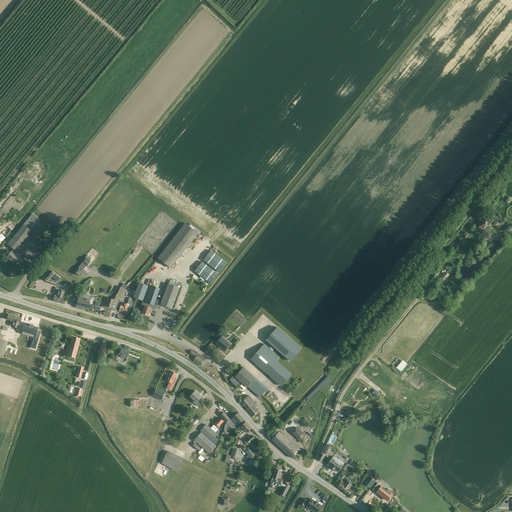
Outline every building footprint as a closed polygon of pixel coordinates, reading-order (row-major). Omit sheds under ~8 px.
[(5,243),(13,249),(6,257),(13,263),(15,260),(18,263),(22,259),(18,255),(16,257),(12,254),(15,251),(15,250),(39,220),(32,213),(12,239),(9,237),(5,243)] [(482,231),(486,227),(487,226),(493,221),(500,220),(502,219),(499,215),(492,220),(490,219),(490,220),(485,216),(481,221),(483,223),(479,227),(482,231)] [(185,223),(162,254),(158,258),(171,268),(198,233),(185,223)] [(211,251),(203,260),(219,273),(227,263),(211,251)] [(74,273),(78,276),(82,271),(86,266),(90,262),(89,262),(91,259),(88,256),(86,258),(85,257),(81,262),(82,263),(79,267),(78,267),(74,273)] [(202,262),(195,271),(210,284),(218,274),(202,262)] [(54,274),(50,270),(43,278),(46,281),(50,276),(51,277),(54,274)] [(142,301),(148,287),(139,283),(133,298),(142,301)] [(180,288),(177,287),(168,284),(161,305),(172,309),(180,288)] [(120,286),(113,299),(106,297),(103,306),(116,310),(118,301),(122,294),(124,295),(127,290),(120,286)] [(160,289),(155,288),(150,286),(145,302),(148,303),(154,305),(160,289)] [(64,292),(58,290),(57,296),(54,296),(53,301),(61,304),(62,299),(62,298),(64,292)] [(78,297),(76,302),(78,302),(77,308),(81,309),(88,311),(90,306),(90,305),(89,305),(90,300),(82,298),(78,297)] [(121,306),(120,311),(126,313),(127,310),(131,311),(134,302),(129,298),(127,304),(122,303),(122,306),(121,306)] [(150,304),(143,302),(142,306),(145,307),(142,314),(149,316),(151,308),(149,308),(150,304)] [(101,312),(100,314),(103,315),(110,317),(112,313),(111,313),(112,311),(105,309),(104,311),(104,312),(101,312)] [(8,314),(7,319),(11,320),(9,326),(18,328),(19,323),(20,323),(21,318),(8,314)] [(23,328),(22,331),(34,335),(34,337),(32,344),(36,345),(35,349),(41,331),(40,331),(37,330),(37,328),(33,327),(33,325),(29,324),(29,326),(24,324),(23,328)] [(278,327),(266,340),(290,362),(302,349),(278,327)] [(223,336),(219,340),(216,343),(225,351),(230,345),(224,340),(226,338),(223,336)] [(68,344),(67,348),(65,356),(75,358),(80,339),(72,337),(70,344),(68,344)] [(5,341),(0,338),(0,352),(1,350),(3,351),(4,349),(3,349),(5,343),(7,344),(8,342),(5,341)] [(6,348),(5,351),(16,355),(17,352),(16,352),(17,348),(11,347),(12,346),(11,345),(11,344),(9,344),(9,345),(8,344),(7,348),(6,348)] [(251,359),(281,386),(291,375),(276,361),(279,358),(264,344),(251,359)] [(119,355),(121,356),(121,357),(127,360),(130,351),(122,348),(121,353),(119,352),(119,355)] [(194,352),(192,351),(189,354),(194,357),(195,355),(197,356),(193,361),(201,366),(204,361),(205,362),(207,360),(195,351),(194,352)] [(235,377),(247,388),(248,387),(260,398),(267,390),(255,379),(243,368),(235,377)] [(169,382),(167,388),(171,390),(174,385),(177,379),(174,378),(177,374),(172,371),(167,381),(169,382)] [(231,379),(228,382),(234,388),(238,385),(239,383),(240,383),(237,379),(233,376),(233,377),(231,379)] [(157,389),(153,397),(162,401),(166,393),(157,389)] [(196,391),(192,395),(190,397),(193,399),(192,401),(198,407),(201,403),(199,401),(202,397),(196,391)] [(248,396),(243,400),(241,402),(253,417),(258,413),(254,408),(256,406),(248,396)] [(230,426),(230,427),(233,430),(244,420),(238,413),(231,420),(224,413),(220,416),(227,423),(225,425),(224,431),(226,433),(227,431),(227,429),(230,426)] [(206,424),(200,431),(202,432),(194,440),(209,454),(217,446),(215,445),(221,438),(216,433),(220,428),(219,428),(224,421),(220,418),(211,429),(206,424)] [(238,427),(236,429),(241,434),(243,432),(244,434),(246,432),(247,433),(248,432),(252,429),(246,422),(240,428),(238,427)] [(297,428),(292,434),(299,440),(304,434),(297,428)] [(279,432),(272,440),(292,458),(300,450),(279,432)] [(250,444),(255,439),(253,437),(252,436),(245,441),(248,445),(250,444)] [(234,446),(230,459),(234,460),(238,447),(234,446)] [(250,447),(245,450),(249,456),(247,457),(248,459),(250,458),(251,460),(256,457),(256,456),(250,447)] [(183,459),(168,451),(162,464),(177,471),(183,459)] [(332,458),(328,465),(338,472),(343,465),(344,463),(334,456),(332,458)] [(281,473),(282,471),(276,469),(274,476),(273,476),(271,483),(284,488),(285,484),(282,483),(283,479),(282,479),(284,474),(281,473)] [(364,483),(370,488),(376,481),(370,476),(364,483)] [(340,483),(337,487),(349,495),(351,493),(352,493),(355,495),(356,495),(358,492),(359,491),(358,490),(354,487),(354,488),(353,489),(352,488),(352,487),(353,486),(351,485),(352,483),(347,480),(345,482),(345,483),(342,481),(340,483)] [(371,488),(373,490),(374,491),(379,485),(375,482),(371,488)] [(280,494),(285,497),(290,486),(286,484),(285,484),(284,488),(280,494)] [(379,490),(377,493),(387,501),(393,493),(388,489),(387,491),(382,487),(380,486),(377,489),(379,490)] [(312,499),(306,507),(313,511),(318,511),(322,506),(312,499)]
